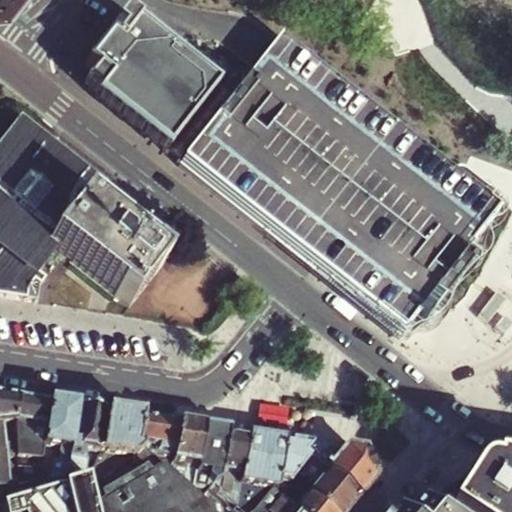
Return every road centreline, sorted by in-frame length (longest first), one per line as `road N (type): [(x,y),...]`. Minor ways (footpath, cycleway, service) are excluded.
road 1 (secondary): [(0,364),(201,392),(216,385),(292,291)]
road 2 (secondary): [(292,291),(452,416)]
road 3 (secondary): [(161,186),(9,66)]
road 4 (secondary): [(161,186),(292,291)]
road 5 (residential): [(452,416),(374,511)]
